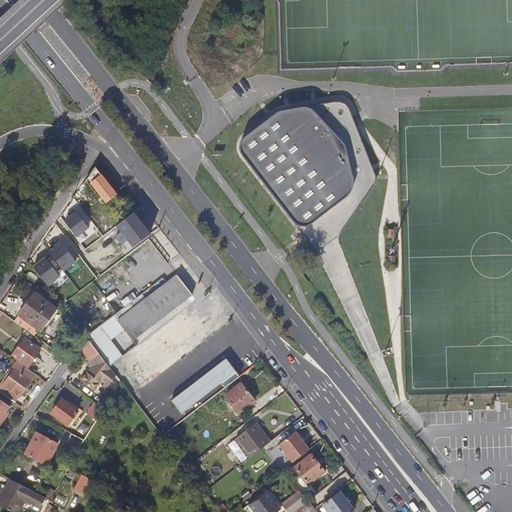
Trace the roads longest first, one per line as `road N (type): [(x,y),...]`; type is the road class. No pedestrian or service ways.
road 1 (primary): [(447,511),(37,0)]
road 2 (primary): [(133,161),(403,511)]
road 3 (primary): [(5,0),(133,161)]
road 4 (residential): [(0,287),(101,146)]
road 5 (residential): [(0,457),(83,340)]
